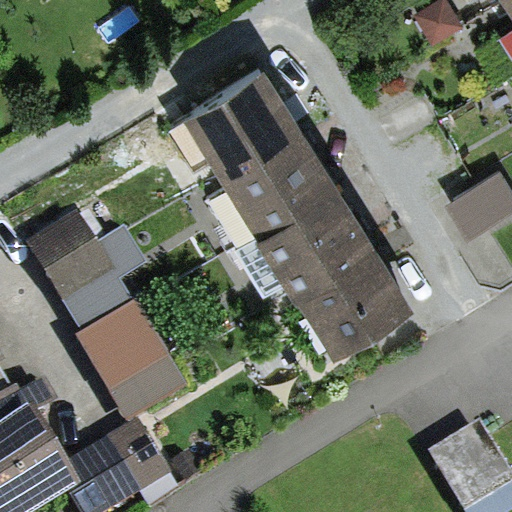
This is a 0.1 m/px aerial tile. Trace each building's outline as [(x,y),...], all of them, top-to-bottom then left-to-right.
[(296,137),(259,79),(196,118),(234,177),(296,137)] [(334,196),(296,137),(234,177),(271,235),(334,196)] [(452,209),(476,247),(511,224),(511,186),(505,176),(452,209)] [(371,255),(334,196),(271,235),(309,294),(371,255)] [(104,276),(71,215),(19,244),(53,304),(104,276)] [(409,313),(371,255),(309,294),(346,353),(409,313)] [(164,363),(125,305),(75,338),(114,396),(164,363)] [(35,420),(0,440),(0,511),(80,511),(152,472),(126,426),(60,464),(35,420)] [(511,511),(511,476),(497,450),(447,478),(465,511),(511,511)]
